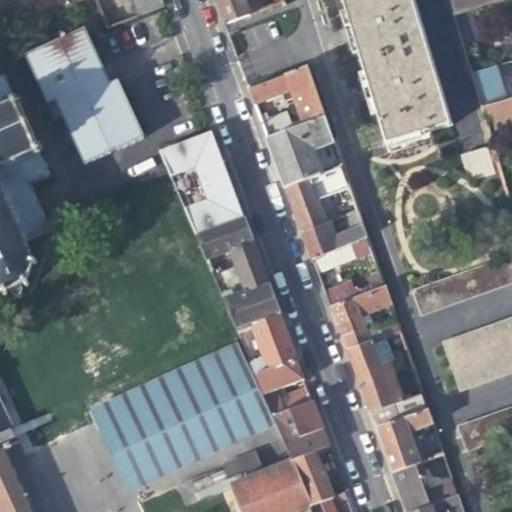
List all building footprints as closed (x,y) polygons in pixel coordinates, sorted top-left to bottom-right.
[(128,0),(132,11),(135,17),(162,7),(159,0),(128,0)] [(258,13),(253,0),(213,0),(215,4),(223,27),(258,13)] [(266,10),(283,4),(281,0),(262,0),(261,1),(266,10)] [(415,0),(358,0),(345,4),(356,42),(374,103),(386,146),(451,127),(415,0)] [(511,0),(447,0),(454,19),(470,14),(511,0)] [(454,19),(462,47),(478,42),(470,14),(454,19)] [(83,32),(24,58),(45,108),(54,104),(80,167),(138,141),(115,85),(107,88),(104,81),(83,32)] [(487,71),(478,42),(462,47),(471,76),(487,71)] [(495,68),(487,71),(471,76),(481,109),(505,102),(495,68)] [(294,106),(302,128),(325,119),(307,70),(247,92),(252,105),(281,95),(284,102),(292,99),(294,106)] [(0,297),(0,299),(4,298),(4,294),(8,295),(10,300),(14,301),(18,299),(20,292),(19,289),(22,288),(25,290),(28,288),(24,284),(26,281),(28,276),(29,267),(36,267),(35,263),(29,264),(26,253),(23,245),(41,237),(43,240),(47,238),(45,235),(49,234),(48,232),(50,231),(49,228),(46,229),(37,209),(40,208),(38,204),(36,205),(27,186),(43,179),(44,182),(47,181),(46,178),(48,176),(47,173),(44,174),(38,160),(40,159),(37,153),(42,151),(39,146),(35,149),(17,109),(22,107),(19,102),(15,104),(12,98),(10,99),(4,85),(7,83),(5,79),(2,81),(0,78),(0,297)] [(511,99),(505,102),(481,109),(488,132),(511,124),(511,99)] [(264,114),(257,117),(266,141),(293,131),(286,113),(266,120),(264,114)] [(293,131),(266,141),(273,161),(284,189),(323,175),(341,168),(325,119),(302,128),(293,131)] [(200,181),(202,188),(226,179),(214,146),(210,136),(160,154),(170,178),(177,175),(175,170),(189,164),(196,181),(200,181)] [(472,152),(459,156),(467,178),(490,170),(483,148),(472,152)] [(348,186),(341,168),(323,175),(328,189),(329,193),(348,186)] [(313,195),(328,189),(323,175),(284,189),(291,207),(301,234),(330,223),(327,217),(322,218),(313,195)] [(184,213),(196,239),(242,221),(238,210),(226,179),(202,188),(208,205),(184,213)] [(39,194),(52,223),(81,209),(68,180),(39,194)] [(357,213),(330,223),(301,234),(311,261),(367,239),(357,213)] [(225,254),(250,243),(246,232),(242,221),(196,239),(205,262),(209,272),(218,268),(213,259),(225,254)] [(373,256),(367,239),(311,261),(316,276),(331,271),(373,256)] [(265,281),(250,243),(225,254),(243,298),(267,288),(265,281)] [(511,285),(511,257),(413,295),(422,318),(511,285)] [(322,293),(329,310),(357,299),(350,282),(322,293)] [(221,299),(237,335),(248,331),(251,330),(279,320),(269,293),(267,288),(243,298),(233,302),(230,295),(221,299)] [(357,299),(329,310),(335,327),(345,352),(371,342),(372,342),(380,339),(399,332),(395,320),(374,328),(369,315),(390,306),(385,289),(357,299)] [(250,368),(256,380),(296,364),(286,338),(279,320),(251,330),(256,344),(263,362),(250,368)] [(511,375),(511,322),(444,347),(461,394),(511,375)] [(242,350),(238,342),(78,414),(115,495),(275,422),(256,380),(250,368),(242,350)] [(382,368),(372,342),(371,342),(345,352),(352,370),(359,389),(396,375),(392,364),(382,368)] [(298,385),(303,383),(296,364),(256,380),(275,422),(311,406),(306,391),(285,400),(288,407),(282,410),(275,395),(298,385)] [(405,402),(396,375),(359,389),(365,405),(375,431),(428,413),(422,397),(405,402)] [(0,451),(10,447),(17,444),(0,406),(0,451)] [(292,445),(322,434),(311,406),(275,422),(281,439),(287,436),(292,445)] [(511,438),(511,410),(462,429),(470,453),(511,438)] [(432,426),(428,413),(375,431),(382,450),(391,474),(419,464),(409,435),(416,432),(432,426)] [(426,461),(416,432),(409,435),(419,464),(426,461)] [(325,442),(322,434),(292,445),(287,436),(281,439),(285,449),(291,462),(293,465),(313,457),(328,450),(325,442)] [(33,511),(13,468),(6,453),(11,451),(10,447),(0,451),(0,511),(33,511)] [(293,465),(291,462),(262,474),(253,453),(221,467),(230,487),(228,488),(238,511),(313,511),(312,509),(293,465)] [(443,455),(426,461),(419,464),(391,474),(399,497),(404,511),(417,511),(430,507),(427,499),(431,496),(426,480),(448,471),(443,455)] [(324,481),(313,457),(293,465),(312,509),(333,500),(324,481)] [(441,497),(444,502),(457,497),(455,491),(441,497)] [(335,511),(333,507),(347,502),(344,495),(333,500),(312,509),(313,511),(335,511)] [(462,511),(457,497),(444,502),(435,506),(430,507),(417,511),(462,511)]
